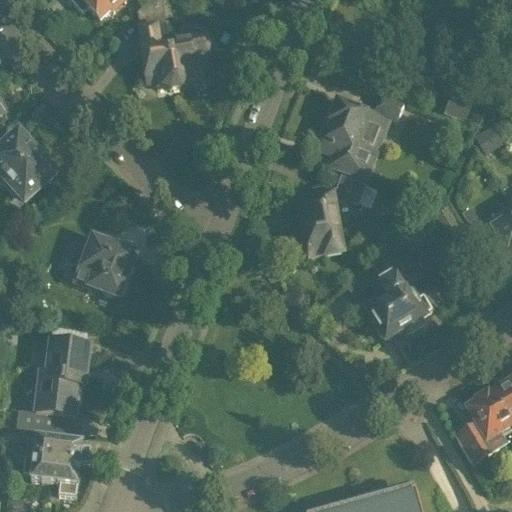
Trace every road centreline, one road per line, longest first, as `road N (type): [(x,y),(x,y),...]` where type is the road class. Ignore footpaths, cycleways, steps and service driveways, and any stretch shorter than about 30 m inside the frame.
road 1 (residential): [(154,511),(268,468),(511,328)]
road 2 (residential): [(208,250),(0,24)]
road 3 (residential): [(109,511),(208,250)]
road 4 (residential): [(208,250),(305,0)]
